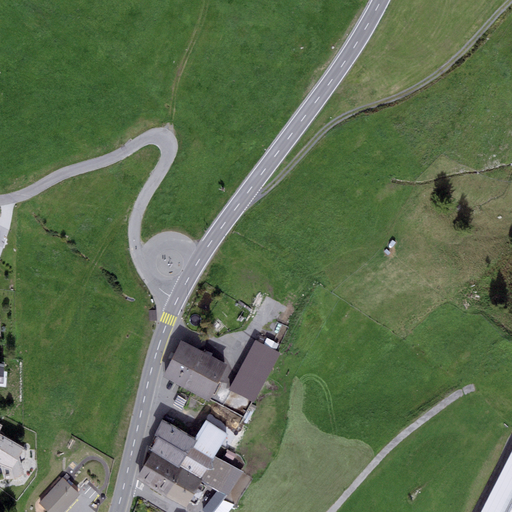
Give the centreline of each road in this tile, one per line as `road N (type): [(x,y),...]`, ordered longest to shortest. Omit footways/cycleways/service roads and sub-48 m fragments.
road 1 (primary): [(380,0),(176,300)]
road 2 (residential): [(0,200),(163,138),(167,159),(140,205),(135,240),(153,281),(176,300)]
road 3 (track): [(242,199),(271,186),(333,123),(442,69),(511,0)]
road 4 (primary): [(176,300),(125,481)]
